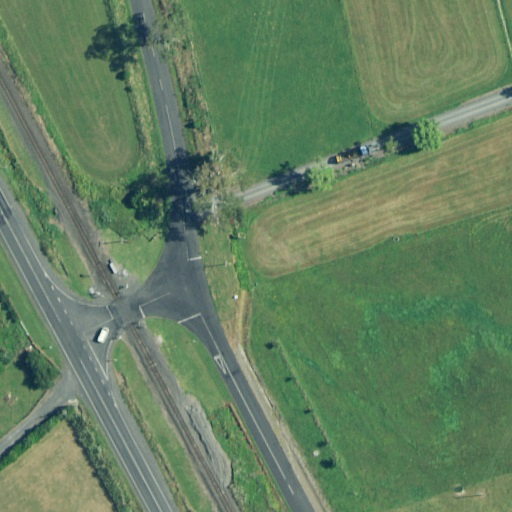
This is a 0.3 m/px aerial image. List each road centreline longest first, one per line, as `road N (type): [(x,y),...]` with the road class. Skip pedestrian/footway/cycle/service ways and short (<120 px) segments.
road 1 (unclassified): [(138,0),(177,156),(187,288)]
road 2 (unclassified): [(187,288),(306,511)]
road 3 (tertiary): [(159,511),(71,342)]
road 4 (tertiary): [(71,342),(0,207)]
road 5 (tertiary): [(71,342),(187,288)]
